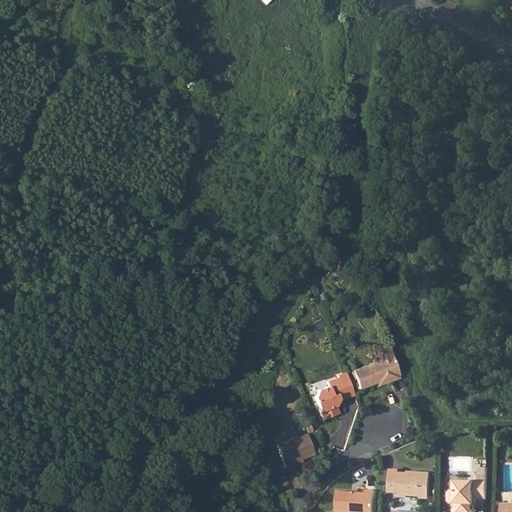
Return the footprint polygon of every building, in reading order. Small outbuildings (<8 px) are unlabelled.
[(350,262),(341,260),(339,268),(349,270),(350,262)] [(400,377),(398,375),(399,374),(388,344),(376,348),(379,356),(374,362),(370,363),(352,370),(359,388),(376,382),(376,381),(380,380),(382,384),(400,377)] [(374,362),(379,356),(376,348),(373,350),(375,356),(370,363),(374,362)] [(338,400),(341,400),(354,395),(345,371),(336,375),(337,377),(326,381),(328,386),(318,390),(314,397),(322,419),(339,413),(337,407),(336,405),(338,400)] [(314,454),(306,433),(276,444),(284,467),(292,464),(291,462),(301,458),(314,454)] [(400,472),(400,470),(390,469),(389,493),(398,493),(397,497),(408,498),(408,496),(420,496),(420,498),(429,499),(431,472),(413,471),(413,473),(400,472)] [(451,503),(455,504),(455,511),(474,511),(474,504),(474,499),(478,499),(487,499),(488,481),(456,480),(455,490),(452,490),(449,492),(449,501),(451,503)] [(373,511),(374,490),(366,490),(366,493),(337,491),(336,511),(348,511),(373,511)] [(511,511),(511,503),(502,503),(501,511),(511,511)]
